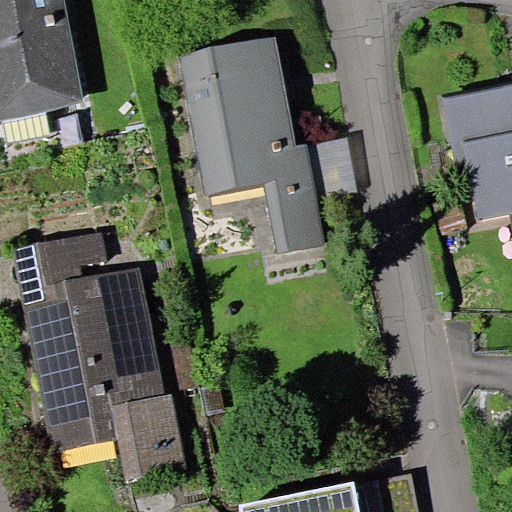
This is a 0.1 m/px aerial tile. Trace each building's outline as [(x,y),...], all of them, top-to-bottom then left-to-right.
[(64,0),(0,0),(0,120),(84,105),(64,0)] [(276,36),(177,53),(206,195),(265,184),(279,253),(325,246),(317,198),(307,145),(307,143),(296,145),(276,36)] [(511,82),(443,96),(457,171),(470,168),(479,217),(510,213),(511,212),(511,82)] [(347,138),(307,145),(317,198),(356,190),(347,138)] [(102,232),(12,250),(53,453),(116,440),(124,481),(188,468),(173,393),(166,394),(156,345),(140,267),(110,273),(102,232)] [(189,339),(156,345),(166,394),(173,393),(198,388),(189,339)] [(220,384),(201,388),(206,413),(225,409),(220,384)] [(417,511),(411,475),(354,485),(359,511),(417,511)] [(353,481),(239,503),(240,511),(359,511),(354,485),(353,481)]
